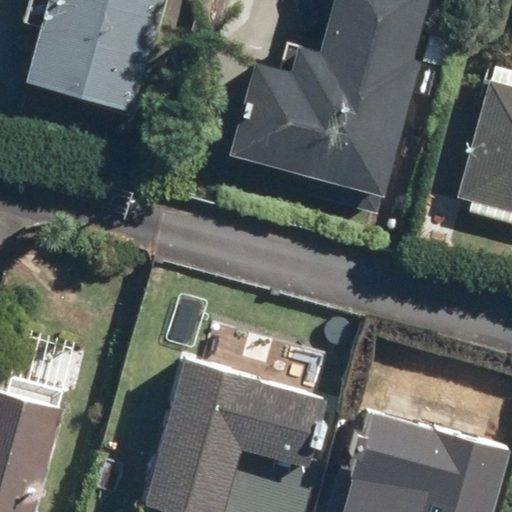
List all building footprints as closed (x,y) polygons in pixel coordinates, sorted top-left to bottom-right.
[(154,0),(39,0),(15,90),(122,119),(154,0)] [(421,0),(325,0),(310,57),(279,48),(273,71),(247,64),(221,160),(309,184),(305,198),(372,216),(412,68),(403,65),(421,0)] [(511,71),(489,65),(451,201),(460,203),(463,216),(511,229),(511,71)] [(317,395),(171,357),(132,506),(153,511),(296,511),(308,469),(299,466),(317,395)] [(0,511),(26,511),(53,411),(0,397),(0,511)] [(480,511),(497,449),(353,411),(338,468),(332,467),(319,511),(480,511)]
